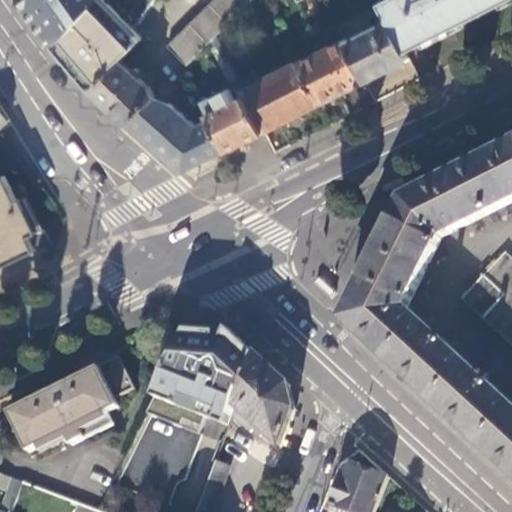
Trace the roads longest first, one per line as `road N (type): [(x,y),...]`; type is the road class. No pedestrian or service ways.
road 1 (secondary): [(511,79),(382,154),(195,244)]
road 2 (primary): [(0,29),(104,165),(195,244)]
road 3 (primary): [(195,244),(0,339)]
road 4 (primary): [(195,244),(350,384)]
road 5 (primary): [(350,384),(488,511)]
road 6 (residential): [(350,384),(301,511)]
